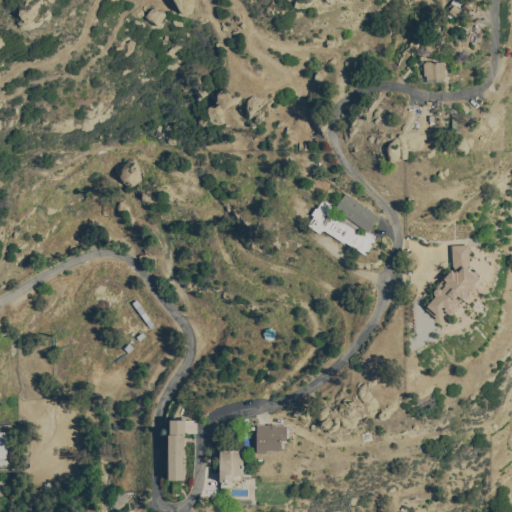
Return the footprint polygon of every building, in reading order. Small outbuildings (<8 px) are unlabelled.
[(189,0),(186,0),(177,0),(177,12),(190,12),(189,0)] [(443,61),(422,62),(423,79),(444,78),(443,61)] [(333,209),(368,230),(378,215),(343,193),(333,209)] [(375,236),(360,227),(358,231),(332,216),(325,229),(354,246),(353,247),(364,254),(375,236)] [(450,245),(452,266),(433,290),(433,294),(423,308),(438,319),(443,314),(451,313),(459,301),(454,297),(461,297),(478,274),(469,267),(467,243),(450,245)] [(184,418),(168,418),(167,478),(183,478),(184,418)] [(255,451),(281,451),(281,440),(286,440),(286,424),(256,423),(255,451)] [(242,450),(219,450),(219,481),(234,481),(234,480),(242,480),(242,450)]
